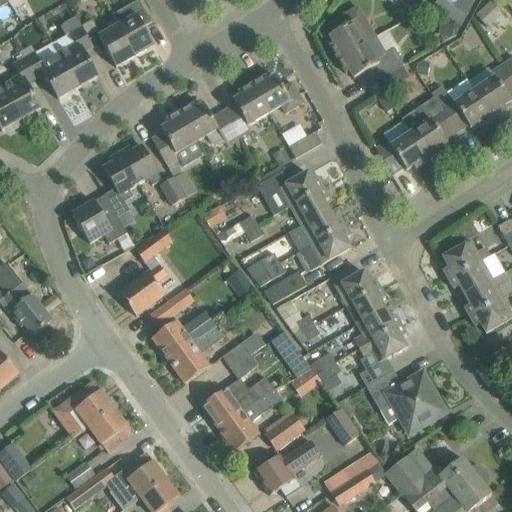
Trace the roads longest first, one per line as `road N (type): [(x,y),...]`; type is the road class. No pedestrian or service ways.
road 1 (residential): [(389,247),(296,49),(269,16)]
road 2 (residential): [(511,420),(486,399),(389,247)]
road 3 (residential): [(45,207),(125,109),(198,63)]
road 4 (residential): [(229,511),(105,340)]
road 5 (residential): [(105,340),(65,283),(45,207)]
road 6 (residential): [(389,247),(511,169)]
road 7 (residential): [(0,426),(105,340)]
